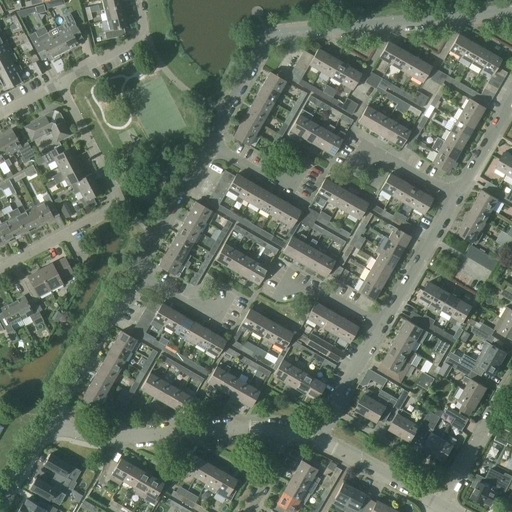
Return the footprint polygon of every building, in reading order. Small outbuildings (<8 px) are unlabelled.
[(101,0),(104,10),(123,5),(121,0),(101,0)] [(43,4),(41,5),(35,6),(37,13),(45,11),(43,4)] [(107,20),(126,15),(123,5),(104,10),(101,10),(102,14),(105,13),(107,20)] [(16,11),(20,18),(26,15),(23,10),(16,11)] [(126,15),(107,20),(109,30),(104,32),(106,39),(125,35),(125,34),(123,35),(121,28),(126,27),(123,16),(126,16),(126,15)] [(57,27),(68,49),(84,41),(71,17),(65,19),(67,22),(57,27)] [(59,54),(68,49),(57,27),(47,32),(59,54)] [(38,37),(36,35),(35,31),(28,35),(30,38),(42,60),(48,57),(49,59),(59,54),(47,32),(38,37)] [(2,39),(4,44),(19,37),(17,32),(2,39)] [(461,56),(470,41),(459,34),(450,50),(461,56)] [(388,41),(379,57),(390,64),(399,48),(395,45),(395,44),(389,40),(388,41)] [(27,48),(29,52),(33,50),(28,41),(24,43),(27,48)] [(471,62),(480,47),(470,41),(461,56),(471,62)] [(0,55),(10,50),(10,49),(7,51),(2,42),(0,43),(0,55)] [(482,69),(491,53),(480,47),(471,62),(482,69)] [(310,62),(309,64),(320,71),(329,55),(324,52),(325,51),(319,48),(319,49),(318,49),(314,56),(310,62)] [(401,70),(410,54),(399,48),(390,64),(401,70)] [(0,67),(12,61),(9,55),(12,53),(10,50),(0,55),(0,67)] [(29,57),(32,63),(35,62),(38,60),(33,50),(29,52),(30,54),(29,57)] [(310,62),(314,56),(303,50),(300,56),(310,62)] [(491,53),(482,69),(492,74),(492,75),(494,72),(497,66),(501,59),(491,53)] [(411,76),(420,60),(410,54),(401,70),(411,76)] [(331,77),(340,61),(329,55),(320,71),(331,77)] [(309,64),(310,62),(300,56),(297,61),(308,67),(309,64)] [(35,62),(32,63),(38,75),(45,72),(38,60),(35,62)] [(420,60),(411,76),(422,82),(431,66),(420,60)] [(0,79),(21,69),(19,65),(15,67),(12,61),(0,67),(0,79)] [(304,73),(308,67),(297,61),(294,67),(304,73)] [(341,83),(350,67),(340,61),(331,77),(341,83)] [(497,66),(494,72),(504,78),(507,72),(497,66)] [(302,78),(304,73),(294,67),(291,72),(302,78)] [(350,67),(341,83),(352,89),(361,74),(350,67)] [(21,69),(0,79),(0,81),(5,90),(22,81),(19,74),(22,72),(21,69)] [(430,79),(436,83),(442,72),(436,69),(430,79)] [(264,82),(280,92),(286,81),(270,72),(264,82)] [(298,84),(301,79),(302,78),(291,72),(288,78),(298,84)] [(370,85),(376,75),(371,72),(365,82),(370,85)] [(442,72),(436,83),(441,85),(442,83),(444,80),(446,81),(449,76),(442,72)] [(490,77),(501,83),(504,78),(494,72),(492,75),(492,74),(490,77)] [(377,86),(378,84),(382,78),(376,75),(370,85),(377,89),(378,87),(377,86)] [(446,81),(457,87),(460,82),(449,76),(446,81)] [(487,82),(498,88),(501,83),(490,77),(487,82)] [(382,78),(378,84),(386,89),(387,87),(390,89),(392,84),(382,78)] [(309,90),(312,85),(301,79),(298,84),(309,90)] [(274,102),(280,92),(264,82),(258,93),(274,102)] [(460,82),(457,87),(467,93),(470,89),(460,82)] [(484,88),(495,94),(498,88),(487,82),(484,88)] [(436,94),(440,96),(447,86),(442,83),(441,85),(436,94)] [(376,91),(387,98),(389,93),(385,90),(386,89),(378,84),(377,86),(378,87),(377,89),(376,91)] [(400,95),(403,90),(392,84),(390,89),(400,95)] [(319,96),(322,91),(312,85),(309,90),(319,96)] [(481,93),(491,100),(495,94),(484,88),(481,93)] [(478,99),(481,95),(480,94),(470,89),(467,93),(478,99)] [(296,101),(301,103),(307,93),(302,90),(296,101)] [(422,95),(423,94),(417,91),(414,96),(403,90),(400,95),(417,105),(422,95)] [(330,102),(333,97),(322,91),(319,96),(330,102)] [(267,113),(274,102),(258,93),(252,104),(267,113)] [(397,104),(400,99),(389,93),(387,98),(397,104)] [(481,95),(478,99),(488,105),(491,100),(481,93),(480,94),(481,95)] [(422,95),(417,105),(422,107),(428,97),(423,94),(422,95)] [(434,107),(440,96),(436,94),(430,104),(434,107)] [(318,106),(321,101),(310,95),(307,100),(318,106)] [(346,112),(352,101),(347,98),(343,103),(333,97),(330,102),(346,112)] [(462,109),(479,119),(485,108),(469,98),(462,109)] [(408,110),(410,105),(400,99),(397,104),(408,110)] [(295,114),(301,103),(296,101),(290,111),(295,114)] [(329,112),(331,107),(321,101),(318,106),(329,112)] [(352,101),(346,112),(352,115),(358,104),(352,101)] [(261,123),(267,113),(252,104),(246,114),(261,123)] [(428,118),(434,107),(430,104),(424,115),(428,118)] [(410,105),(408,110),(418,116),(421,112),(410,105)] [(369,128),(378,112),(367,106),(358,122),(369,128)] [(339,118),(342,113),(331,107),(329,112),(339,118)] [(301,136),(310,120),(312,115),(302,109),(290,130),(301,136)] [(473,129),(479,119),(462,109),(456,120),(473,129)] [(24,128),(32,141),(45,134),(47,139),(53,135),(57,142),(70,134),(63,121),(64,121),(63,121),(61,116),(59,116),(59,113),(52,111),(51,113),(49,113),(45,115),(44,115),(45,116),(24,128)] [(288,125),(295,114),(290,111),(284,122),(288,125)] [(380,134),(389,118),(378,112),(369,128),(380,134)] [(342,113),(339,118),(350,125),(353,120),(342,113)] [(255,134),(261,123),(246,114),(239,125),(255,134)] [(422,128),(428,118),(424,115),(417,126),(422,128)] [(390,140),(399,124),(389,118),(380,134),(390,140)] [(312,142),(320,127),(310,120),(301,136),(312,142)] [(467,140),(473,129),(456,120),(450,130),(467,140)] [(282,135),(288,125),(284,122),(278,133),(282,135)] [(320,127),(312,142),(322,148),(331,132),(334,127),(329,124),(326,130),(320,127)] [(399,124),(390,140),(401,147),(410,131),(399,124)] [(249,145),(255,134),(239,125),(233,136),(249,145)] [(416,139),(422,128),(417,126),(411,136),(417,140),(417,139),(416,139)] [(331,132),(322,148),(333,154),(342,139),(345,133),(340,130),(337,136),(331,132)] [(460,150),(467,140),(450,130),(444,141),(460,150)] [(8,131),(2,134),(12,153),(18,149),(25,160),(35,155),(27,142),(21,145),(13,131),(9,134),(8,131)] [(276,146),(282,135),(278,133),(271,143),(276,146)] [(0,153),(3,158),(7,166),(11,164),(8,158),(5,160),(3,158),(12,153),(2,134),(0,135),(0,153)] [(411,150),(417,140),(411,136),(405,147),(411,150)] [(460,150),(444,141),(437,137),(430,147),(438,152),(454,161),(460,150)] [(276,146),(271,143),(271,144),(270,143),(264,154),(270,157),(276,146)] [(69,148),(63,151),(61,145),(41,155),(46,165),(55,160),(58,166),(74,158),(69,148)] [(448,172),(454,161),(438,152),(432,162),(448,172)] [(495,168),(506,174),(511,163),(511,156),(505,152),(495,168)] [(54,180),(79,167),(74,158),(58,166),(61,172),(52,176),(54,180)] [(65,180),(68,185),(84,177),(79,167),(54,180),(56,184),(65,180)] [(232,181),(235,176),(225,170),(222,175),(232,181)] [(74,194),(80,191),(96,183),(91,173),(84,177),(68,185),(68,186),(71,184),(73,189),(72,191),(74,194)] [(391,195),(400,179),(390,173),(380,189),(391,195)] [(227,190),(237,196),(247,180),(236,174),(235,176),(232,181),(228,187),(227,190)] [(218,181),(228,187),(232,181),(222,175),(218,181)] [(326,200),(335,184),(325,178),(315,194),(316,194),(313,200),(317,202),(321,197),(326,200)] [(401,201),(411,185),(400,179),(391,195),(401,201)] [(248,202),(257,186),(247,180),(237,196),(235,200),(240,203),(243,199),(248,202)] [(215,186),(226,193),(227,190),(228,187),(218,181),(215,186)] [(495,193),(498,187),(487,181),(484,187),(495,193)] [(93,197),(101,193),(96,183),(80,191),(83,197),(80,199),(85,208),(89,206),(90,208),(96,204),(93,197)] [(337,207),(346,191),(335,184),(326,200),(337,207)] [(412,207),(422,191),(411,185),(401,201),(412,207)] [(212,192),(223,198),(226,193),(215,186),(212,192)] [(259,208),(268,192),(257,186),(248,202),(259,208)] [(506,199),(508,194),(498,188),(498,187),(495,193),(506,199)] [(347,213),(357,197),(346,191),(337,207),(347,213)] [(422,191),(412,207),(423,213),(432,198),(422,191)] [(476,201),(492,211),(498,200),(482,191),(476,201)] [(209,197),(220,203),(223,198),(212,192),(209,197)] [(269,214),(279,198),(268,192),(259,208),(269,214)] [(35,206),(42,221),(47,219),(48,221),(54,218),(53,216),(58,213),(48,194),(42,197),(44,201),(35,206)] [(206,203),(217,209),(219,204),(220,203),(209,197),(206,203)] [(357,197),(347,213),(358,219),(367,203),(357,197)] [(280,220),(289,204),(279,198),(269,214),(280,220)] [(189,212),(209,224),(212,219),(208,217),(211,211),(195,201),(189,212)] [(486,221),(492,211),(476,201),(470,212),(486,221)] [(32,207),(25,211),(33,226),(42,221),(35,206),(33,202),(30,204),(32,207)] [(69,208),(65,202),(58,205),(62,212),(69,208)] [(380,214),(383,209),(372,203),(369,208),(380,214)] [(219,204),(217,209),(226,215),(229,210),(219,204)] [(280,220),(278,223),(284,226),(285,223),(291,227),(290,229),(295,231),(300,222),(300,221),(296,219),(300,211),(289,204),(280,220)] [(315,219),(319,213),(308,207),(307,209),(302,217),(308,221),(311,216),(315,219)] [(17,208),(13,210),(23,231),(33,226),(25,211),(20,214),(17,208)] [(390,220),(393,215),(383,209),(380,214),(390,220)] [(11,219),(6,221),(14,236),(23,231),(13,210),(8,213),(11,219)] [(237,221),(240,216),(229,210),(226,215),(237,221)] [(361,223),(366,225),(372,214),(368,211),(361,223)] [(209,224),(189,212),(183,222),(199,231),(205,222),(209,224)] [(466,216),(463,222),(464,222),(480,232),(486,221),(470,212),(467,216),(466,216)] [(315,219),(314,221),(315,221),(315,220),(326,226),(328,221),(318,215),(319,213),(315,219)] [(401,226),(404,222),(393,215),(390,220),(401,226)] [(248,227),(251,223),(240,216),(237,221),(248,227)] [(314,221),(315,219),(311,216),(308,221),(302,217),(300,221),(300,222),(310,228),(314,221)] [(221,231),(226,233),(232,222),(227,220),(221,231)] [(0,232),(4,241),(14,236),(6,221),(1,224),(0,221),(0,232)] [(314,221),(310,228),(321,234),(324,229),(314,223),(315,221),(314,221)] [(328,221),(326,226),(336,232),(339,227),(328,221)] [(404,222),(401,226),(412,233),(416,227),(405,221),(404,222)] [(193,242),(199,231),(183,222),(177,233),(193,242)] [(483,234),(480,232),(464,222),(461,227),(460,227),(456,233),(474,243),(474,242),(477,244),(483,234)] [(258,233),(261,229),(251,223),(248,227),(258,233)] [(360,236),(366,225),(361,223),(355,233),(360,236)] [(243,235),(246,231),(235,224),(233,229),(243,235)] [(388,238),(404,247),(410,236),(394,227),(389,224),(387,228),(392,231),(388,238)] [(339,227),(336,232),(347,238),(350,233),(339,227)] [(269,240),(272,235),(261,229),(258,233),(269,240)] [(332,240),(334,235),(324,229),(321,234),(332,240)] [(495,241),(502,244),(506,247),(509,248),(511,242),(511,236),(508,234),(501,230),(495,241)] [(215,241),(220,244),(226,233),(221,231),(215,241)] [(254,241),(256,237),(246,231),(243,235),(254,241)] [(187,253),(193,242),(177,233),(171,243),(187,253)] [(354,246),(360,236),(355,233),(349,244),(354,246)] [(282,252),(293,258),(302,242),(305,236),(301,234),(298,239),(292,236),(282,252)] [(272,235),(269,240),(280,246),(283,241),(272,235)] [(334,235),(332,240),(343,246),(346,241),(334,235)] [(264,247),(267,243),(256,237),(254,241),(264,247)] [(398,258),(404,247),(388,238),(382,248),(398,258)] [(302,242),(293,258),(303,264),(313,248),(316,242),(312,239),(308,245),(303,242),(302,242)] [(209,251),(214,254),(220,244),(215,241),(209,251)] [(171,243),(165,254),(181,263),(187,267),(190,262),(187,261),(190,255),(187,253),(171,243)] [(226,265),(235,249),(225,243),(215,259),(226,265)] [(267,243),(264,247),(275,254),(278,249),(267,243)] [(347,257),(354,246),(349,244),(343,254),(347,257)] [(500,258),(506,247),(502,244),(495,255),(500,258)] [(471,259),(477,248),(471,245),(465,255),(471,259)] [(398,258),(382,248),(377,246),(374,251),(379,254),(376,259),(392,268),(398,258)] [(313,248),(303,264),(308,267),(307,268),(313,271),(314,270),(323,254),(313,248)] [(476,262),(483,252),(477,248),(471,259),(476,262)] [(236,272),(246,255),(235,249),(226,265),(236,272)] [(203,262),(208,265),(209,262),(214,254),(209,251),(203,262)] [(482,265),(488,255),(483,252),(476,262),(482,265)] [(323,254),(314,270),(324,276),(326,273),(334,260),(336,256),(331,253),(329,257),(323,254)] [(177,270),(181,263),(165,254),(158,265),(178,277),(181,272),(177,270)] [(342,267),(347,257),(343,254),(337,264),(342,267)] [(247,278),(256,261),(246,255),(236,272),(247,278)] [(487,268),(493,258),(488,255),(482,265),(487,268)] [(39,270),(50,289),(62,283),(60,279),(73,273),(65,257),(52,263),(39,270)] [(493,258),(487,268),(492,272),(498,261),(493,258)] [(386,279),(392,268),(376,259),(370,270),(386,279)] [(256,261),(247,278),(257,284),(267,268),(256,261)] [(202,275),(208,265),(203,262),(197,272),(202,275)] [(343,268),(342,267),(337,264),(331,275),(337,279),(343,268)] [(343,268),(337,279),(342,282),(349,271),(343,268)] [(38,296),(50,289),(39,270),(28,276),(22,279),(31,295),(35,302),(40,299),(38,296)] [(380,289),(386,279),(370,270),(364,280),(380,289)] [(202,275),(197,272),(196,272),(189,283),(195,286),(202,275)] [(364,280),(357,291),(373,300),(376,296),(377,296),(380,290),(380,289),(364,280)] [(430,304),(440,288),(429,282),(420,298),(430,304)] [(502,289),(511,294),(511,286),(505,283),(502,289)] [(441,310),(450,294),(440,288),(430,304),(428,308),(433,312),(436,307),(441,310)] [(511,294),(502,289),(499,294),(511,301),(511,306),(510,310),(506,307),(500,318),(504,321),(511,324),(511,294)] [(451,294),(450,294),(441,310),(452,316),(461,300),(457,298),(457,297),(451,293),(451,294)] [(12,302),(21,319),(29,315),(35,325),(44,320),(32,298),(27,301),(24,296),(12,302)] [(147,305),(157,311),(161,305),(150,299),(147,305)] [(461,300),(452,316),(449,321),(455,324),(457,320),(463,323),(472,307),(461,300)] [(12,324),(21,319),(12,302),(1,308),(4,313),(0,314),(0,318),(10,338),(17,334),(12,324)] [(161,330),(163,325),(172,310),(161,303),(161,305),(157,311),(154,316),(152,319),(153,319),(151,322),(150,324),(161,330)] [(317,325),(326,309),(316,303),(306,319),(317,325)] [(144,310),(154,316),(157,311),(147,305),(144,310)] [(261,315),(250,308),(240,324),(241,325),(229,344),(240,350),(243,345),(236,341),(242,331),(243,331),(246,327),(251,331),(261,315)] [(328,331),(337,315),(326,309),(317,325),(328,331)] [(141,316),(151,322),(153,319),(152,319),(154,316),(144,310),(141,316)] [(172,310),(163,325),(174,331),(183,315),(172,310)] [(419,323),(423,317),(412,311),(409,317),(419,323)] [(184,338),(193,322),(183,315),(174,331),(184,338)] [(251,331),(262,337),(271,321),(261,315),(251,331)] [(338,337),(347,321),(337,315),(328,331),(338,337)] [(138,321),(148,327),(150,324),(151,322),(141,316),(138,321)] [(430,329),(433,324),(423,318),(423,317),(419,323),(430,329)] [(467,322),(473,326),(494,338),(494,337),(491,335),(494,330),(479,322),(478,323),(470,318),(467,322)] [(500,318),(494,329),(498,331),(511,339),(511,324),(504,321),(500,318)] [(134,327),(145,333),(148,327),(138,321),(134,327)] [(262,337),(273,343),(282,327),(271,321),(262,337)] [(347,321),(338,337),(349,343),(358,327),(347,321)] [(407,321),(401,331),(417,340),(422,343),(425,338),(428,333),(423,330),(407,321)] [(195,344),(204,328),(193,322),(184,338),(195,344)] [(441,335),(444,330),(433,324),(430,329),(441,335)] [(484,347),(480,353),(500,365),(507,354),(490,344),(494,338),(473,326),(470,331),(486,340),(482,346),(484,347)] [(131,332),(142,338),(144,333),(145,333),(134,327),(131,332)] [(272,368),(276,370),(282,360),(286,354),(291,345),(287,343),(292,333),(282,327),(273,343),(282,349),(274,363),(264,357),(262,362),(272,368)] [(205,350),(214,334),(204,328),(195,344),(205,350)] [(444,330),(441,335),(452,341),(455,343),(458,338),(444,330)] [(114,342),(130,351),(136,340),(120,331),(114,342)] [(410,351),(417,340),(401,331),(394,342),(410,351)] [(298,332),(295,337),(306,343),(309,339),(298,332)] [(153,344),(155,340),(145,333),(144,333),(142,338),(153,344)] [(214,334),(205,350),(217,356),(226,340),(214,334)] [(317,350),(320,345),(309,339),(306,343),(317,350)] [(163,350),(166,346),(155,340),(153,344),(163,350)] [(293,340),(290,345),(302,351),(304,347),(293,340)] [(124,361),(130,351),(114,342),(108,352),(124,361)] [(416,354),(410,351),(394,342),(388,352),(410,365),(416,354)] [(439,353),(443,356),(450,345),(445,342),(439,353)] [(240,350),(251,356),(254,351),(243,345),(240,350)] [(327,356),(331,350),(330,350),(329,351),(320,345),(317,350),(327,356)] [(173,356),(176,352),(166,346),(163,350),(173,356)] [(236,358),(238,353),(228,347),(225,352),(236,358)] [(312,358),(315,353),(304,347),(302,351),(312,358)] [(146,360),(151,363),(157,352),(153,349),(146,360)] [(331,350),(327,356),(338,362),(341,356),(331,350)] [(251,356),(262,362),(264,357),(254,351),(251,356)] [(118,372),(124,361),(108,352),(102,363),(118,372)] [(184,362),(187,358),(176,352),(173,356),(184,362)] [(404,375),(410,365),(388,352),(382,363),(391,368),(387,375),(401,382),(405,375),(404,375)] [(169,364),(172,360),(161,353),(158,358),(169,364)] [(238,353),(236,358),(247,364),(249,359),(238,353)] [(322,365),(325,359),(315,353),(312,358),(322,363),(321,364),(322,365)] [(439,353),(432,364),(437,367),(438,366),(443,356),(439,353)] [(463,354),(458,363),(470,371),(481,377),(485,370),(494,375),(500,365),(480,353),(476,361),(463,354)] [(467,375),(470,371),(448,357),(445,363),(467,375)] [(194,369),(197,364),(187,358),(184,362),(194,369)] [(249,359),(247,364),(257,370),(260,365),(249,359)] [(325,359),(322,365),(332,371),(336,365),(325,359)] [(145,373),(151,363),(146,360),(140,370),(145,373)] [(179,371),(182,366),(172,360),(169,364),(179,371)] [(276,370),(273,376),(284,382),(293,366),(282,360),(276,370)] [(112,383),(118,372),(102,363),(96,373),(112,383)] [(197,364),(194,369),(206,375),(208,370),(197,364)] [(432,364),(427,374),(435,378),(437,373),(441,367),(438,366),(437,367),(432,364)] [(218,389),(227,372),(226,372),(229,367),(226,365),(223,370),(216,366),(207,383),(218,389)] [(257,370),(254,375),(259,377),(262,373),(268,376),(271,372),(260,365),(257,370)] [(190,377),(193,372),(182,366),(179,371),(190,377)] [(295,388),(304,372),(293,366),(284,382),(295,388)] [(383,386),(387,379),(369,368),(365,375),(383,386)] [(139,384),(145,373),(140,370),(134,381),(139,384)] [(193,372),(190,377),(201,383),(204,378),(193,372)] [(229,395),(238,378),(227,372),(218,389),(229,395)] [(305,394),(314,378),(304,372),(295,388),(305,394)] [(106,393),(112,383),(96,373),(90,384),(106,393)] [(151,395),(161,379),(150,373),(141,389),(151,395)] [(314,378),(305,394),(316,400),(325,385),(324,384),(327,379),(322,376),(319,381),(314,378)] [(464,390),(480,399),(486,388),(465,376),(462,380),(467,384),(464,390)] [(239,401),(249,384),(248,384),(250,381),(246,379),(244,382),(238,378),(229,395),(239,401)] [(162,401),(171,385),(161,379),(151,395),(162,401)] [(133,395),(139,384),(134,381),(128,392),(133,395)] [(100,404),(106,393),(90,384),(84,395),(86,396),(85,398),(85,400),(86,402),(88,403),(90,403),(92,402),(93,400),(100,404)] [(249,384),(239,401),(250,407),(260,391),(249,384)] [(172,407),(182,391),(171,385),(162,401),(172,407)] [(366,416),(375,400),(370,397),(373,392),(367,389),(364,394),(355,410),(366,416)] [(401,394),(394,407),(399,410),(409,392),(404,389),(401,394)] [(474,410),(480,399),(464,390),(458,401),(463,404),(459,409),(470,415),(473,409),(474,410)] [(182,391),(172,407),(177,410),(176,411),(183,414),(183,413),(183,414),(193,398),(192,397),(182,391)] [(394,407),(401,394),(395,391),(388,404),(394,407)] [(127,405),(133,395),(128,392),(122,402),(127,405)] [(375,400),(366,416),(377,423),(386,406),(389,401),(378,394),(375,400)] [(127,405),(122,402),(121,401),(115,413),(121,416),(127,405)] [(454,419),(465,425),(469,419),(447,407),(444,412),(454,418),(454,419)] [(389,429),(400,436),(409,420),(412,415),(402,409),(399,414),(398,414),(389,429)] [(428,411),(421,423),(427,427),(434,414),(428,411)] [(439,417),(434,414),(427,427),(432,429),(439,417)] [(462,431),(465,425),(454,419),(451,425),(462,431)] [(410,442),(419,426),(409,420),(400,436),(410,442)] [(433,455),(442,440),(431,433),(422,449),(433,455)] [(442,440),(433,455),(444,462),(453,446),(457,439),(451,436),(447,443),(442,440)] [(228,439),(203,438),(202,450),(235,451),(236,438),(228,438),(228,439)] [(50,454),(44,465),(56,472),(52,478),(63,484),(63,485),(67,487),(71,480),(67,478),(73,467),(68,464),(69,462),(62,458),(61,460),(50,454)] [(181,477),(182,475),(187,478),(189,474),(195,477),(205,461),(194,455),(188,465),(183,462),(176,474),(181,477)] [(120,485),(122,481),(132,464),(121,458),(115,467),(110,464),(100,481),(106,484),(109,479),(120,485)] [(295,471),(311,480),(317,483),(320,479),(313,475),(317,469),(301,460),(295,471)] [(205,461),(195,477),(206,483),(215,467),(205,461)] [(133,487),(142,470),(132,464),(122,481),(133,487)] [(214,493),(226,473),(215,467),(206,483),(203,487),(214,493)] [(511,476),(510,478),(490,468),(485,478),(479,475),(473,486),(477,488),(472,497),(475,499),(474,500),(480,503),(481,502),(483,503),(484,501),(491,504),(494,498),(500,501),(511,476),(511,475),(505,473),(511,476)] [(130,491),(141,498),(143,493),(153,477),(142,470),(133,487),(130,491)] [(305,490),(311,480),(295,471),(289,481),(305,490)] [(226,473),(214,493),(215,492),(230,501),(236,490),(232,488),(237,480),(226,473)] [(327,475),(321,485),(330,491),(336,480),(327,475)] [(36,477),(30,489),(41,495),(40,497),(47,501),(48,499),(53,502),(63,485),(63,484),(52,478),(49,485),(36,477)] [(157,495),(164,483),(153,477),(143,493),(141,498),(149,502),(149,503),(154,506),(160,496),(157,495)] [(310,493),(305,490),(289,481),(283,492),(298,501),(303,504),(310,493)] [(346,505),(354,488),(344,483),(335,499),(346,505)] [(325,488),(319,498),(324,501),(330,491),(321,485),(320,486),(325,488)] [(354,488),(346,505),(343,510),(347,511),(355,511),(356,510),(365,494),(354,488)] [(181,501),(184,497),(173,490),(171,495),(181,501)] [(73,499),(78,502),(82,495),(77,492),(73,499)] [(275,505),(273,508),(279,511),(297,511),(299,509),(295,507),(298,501),(283,492),(277,503),(275,505)] [(192,507),(194,503),(184,497),(181,501),(192,507)] [(177,509),(179,505),(169,498),(166,503),(177,509)] [(317,511),(324,501),(319,498),(313,509),(317,511)] [(22,503),(19,509),(24,511),(47,511),(48,511),(49,511),(53,507),(42,500),(39,506),(26,499),(24,504),(22,503)] [(119,510),(122,506),(111,500),(108,504),(119,510)] [(384,511),(388,506),(377,500),(370,511),(384,511)] [(203,511),(205,510),(205,509),(194,503),(192,507),(199,511),(203,511)]
